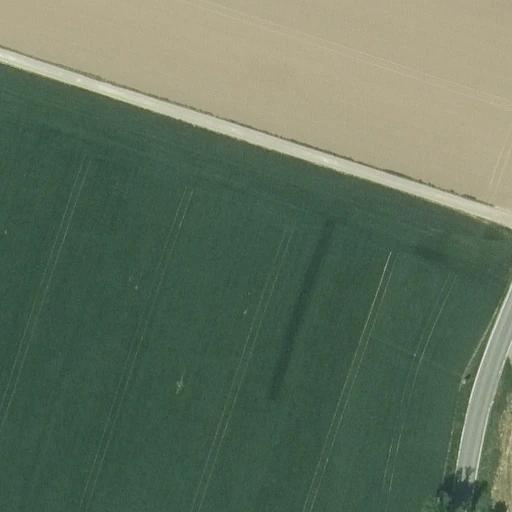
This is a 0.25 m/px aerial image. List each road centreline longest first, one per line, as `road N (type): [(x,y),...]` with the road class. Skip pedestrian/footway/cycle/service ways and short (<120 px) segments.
road 1 (track): [(0,56),(511,223)]
road 2 (secondary): [(461,511),(477,421),(511,315)]
